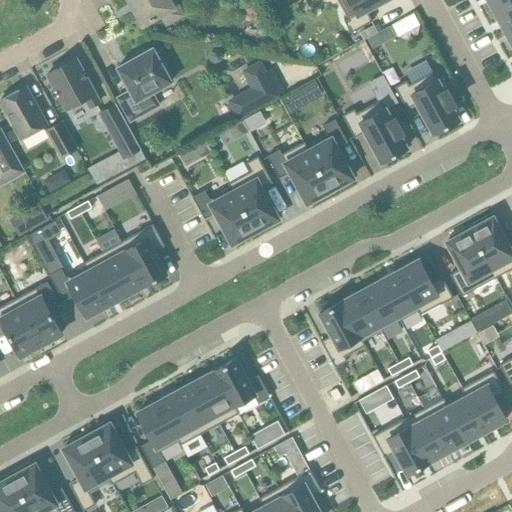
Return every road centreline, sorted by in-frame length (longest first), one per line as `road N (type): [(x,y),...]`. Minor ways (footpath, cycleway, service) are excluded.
road 1 (residential): [(498,123),(53,366)]
road 2 (residential): [(78,413),(122,390),(143,367),(511,177)]
road 3 (residential): [(432,0),(498,123)]
